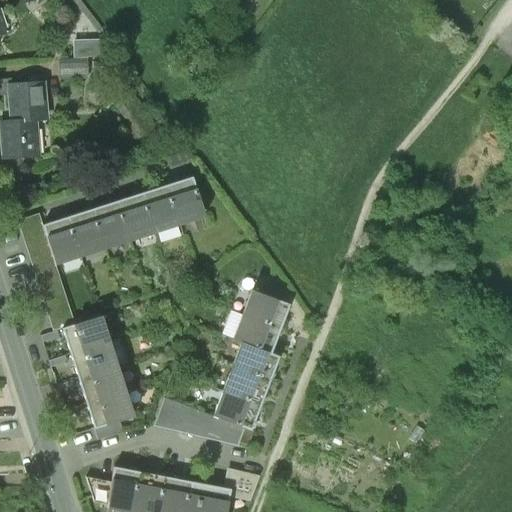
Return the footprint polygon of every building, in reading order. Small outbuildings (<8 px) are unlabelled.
[(59,59),(59,77),(88,76),(87,58),(59,59)] [(36,155),(34,118),(46,117),(43,79),(8,82),(9,94),(11,120),(0,120),(3,157),(36,155)] [(0,94),(9,94),(8,82),(8,80),(0,80),(0,94)] [(133,91),(121,99),(144,133),(156,125),(133,91)] [(194,176),(169,184),(181,222),(207,213),(194,176)] [(156,230),(181,222),(169,184),(144,192),(156,230)] [(448,200),(457,207),(468,191),(459,185),(448,200)] [(131,238),(156,230),(144,192),(119,200),(131,238)] [(106,246),(131,238),(119,200),(94,209),(106,246)] [(94,209),(69,217),(81,255),(106,246),(94,209)] [(75,323),(56,263),(43,225),(39,212),(17,219),(54,330),(61,328),(75,323)] [(56,263),(81,255),(69,217),(43,225),(56,263)] [(252,290),(243,313),(269,323),(278,300),(252,290)] [(232,310),(223,332),(232,335),(241,313),(232,310)] [(233,338),(243,342),(259,349),(269,323),(243,313),(233,338)] [(61,328),(69,353),(110,340),(102,314),(75,323),(61,328)] [(69,353),(77,378),(118,365),(110,340),(69,353)] [(243,342),(233,367),(259,377),(268,352),(259,349),(243,342)] [(77,378),(85,403),(126,390),(118,365),(77,378)] [(233,367),(223,391),(249,401),(259,377),(233,367)] [(135,415),(126,390),(85,403),(94,428),(119,420),(135,415)] [(239,426),(249,401),(223,391),(213,416),(239,426)] [(154,425),(238,444),(245,428),(239,426),(213,416),(165,397),(154,425)] [(122,432),(119,420),(94,428),(97,440),(122,432)] [(105,506),(134,511),(142,472),(112,466),(109,483),(105,506)] [(227,468),(224,487),(230,488),(228,496),(249,500),(258,474),(227,468)] [(134,511),(138,511),(164,511),(171,477),(142,472),(134,511)] [(164,511),(194,511),(200,483),(171,477),(164,511)] [(94,504),(105,506),(109,483),(85,479),(94,504)] [(224,487),(200,483),(194,511),(225,511),(228,496),(230,488),(224,487)] [(89,511),(86,502),(81,504),(83,511),(89,511)]
